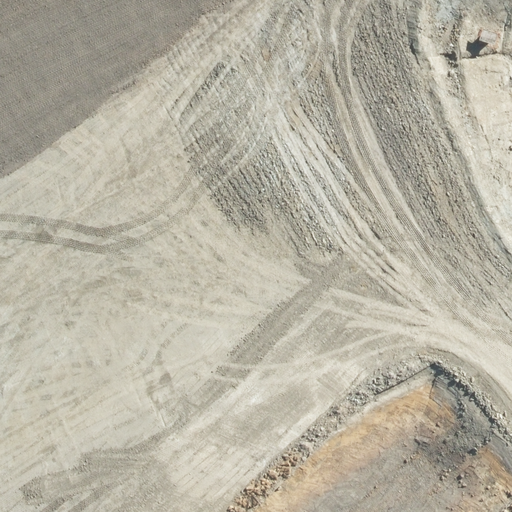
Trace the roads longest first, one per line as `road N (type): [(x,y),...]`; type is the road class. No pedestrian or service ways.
road 1 (tertiary): [(300,78),(0,264)]
road 2 (unknown): [(358,164),(511,329)]
road 3 (tertiary): [(411,0),(300,78)]
